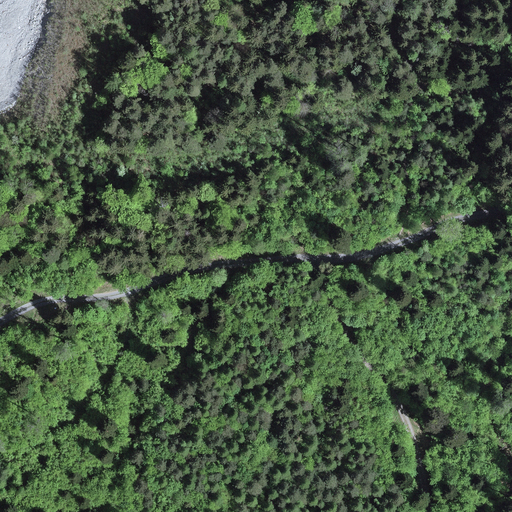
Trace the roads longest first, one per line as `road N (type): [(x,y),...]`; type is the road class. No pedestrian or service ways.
road 1 (track): [(0,322),(39,304),(121,293),(190,269),(358,256),(511,204)]
road 2 (track): [(431,511),(403,415),(347,337),(319,259)]
